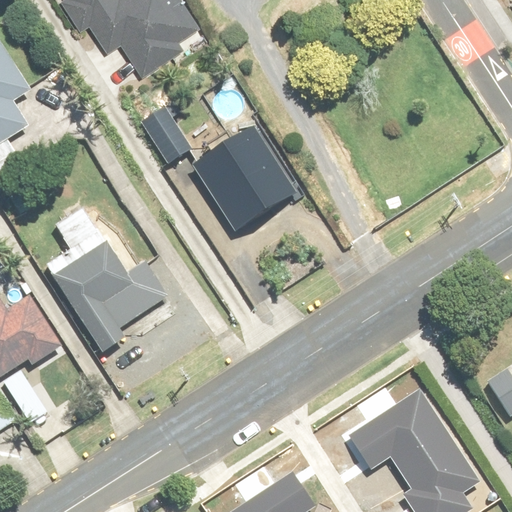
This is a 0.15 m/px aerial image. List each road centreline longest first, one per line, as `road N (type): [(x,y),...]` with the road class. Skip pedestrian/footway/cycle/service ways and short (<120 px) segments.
road 1 (tertiary): [(56,511),(511,220)]
road 2 (unknown): [(253,385),(57,87)]
road 3 (residential): [(441,0),(511,109)]
